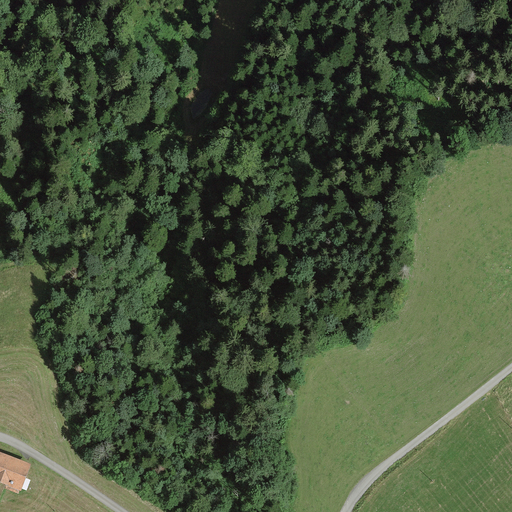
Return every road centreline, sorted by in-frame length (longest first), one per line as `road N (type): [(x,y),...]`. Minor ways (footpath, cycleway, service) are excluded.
road 1 (track): [(346,511),(373,475),(511,368)]
road 2 (track): [(0,438),(121,511)]
